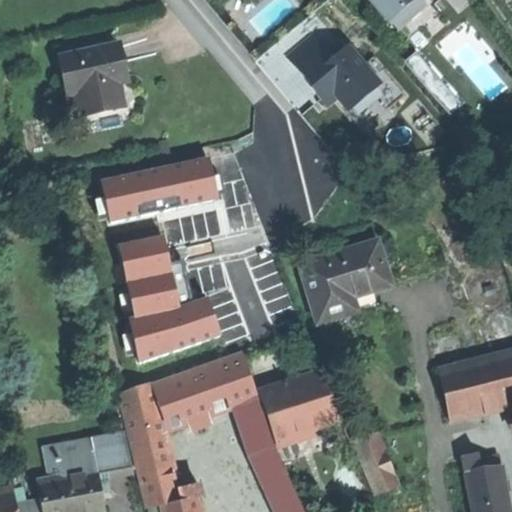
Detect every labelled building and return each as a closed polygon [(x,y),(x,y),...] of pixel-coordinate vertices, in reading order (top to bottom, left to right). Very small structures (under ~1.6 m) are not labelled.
[(261,34),(302,8),(296,0),(271,0),(248,14),(261,34)] [(370,0),(388,21),(413,0),(370,0)] [(313,35),(287,57),(316,91),(319,89),(324,95),(320,98),(328,106),(337,99),(348,112),(363,99),(362,98),(378,84),(364,67),(365,66),(348,47),(333,59),(313,35)] [(118,46),(61,58),(66,80),(69,94),(75,93),(80,115),(122,106),(117,83),(126,81),(118,46)] [(165,137),(157,139),(160,153),(168,152),(165,137)] [(377,240),(301,263),(318,321),(342,313),(357,309),(352,294),(391,282),(377,240)] [(124,391),(135,444),(165,433),(236,408),(260,400),(243,350),(124,391)] [(511,352),(441,371),(453,421),(511,406),(511,352)] [(260,389),(277,442),(307,431),(342,419),(320,369),(260,389)] [(305,511),(277,448),(260,400),(236,408),(250,454),(277,511),(305,511)] [(90,437),(90,438),(93,448),(97,470),(97,473),(132,466),(125,430),(90,437)] [(182,499),(165,433),(135,444),(148,506),(150,506),(182,499)] [(378,433),(357,441),(377,492),(398,486),(378,433)] [(39,447),(46,480),(60,478),(56,455),(93,448),(90,438),(39,447)] [(56,455),(60,478),(97,470),(93,448),(56,455)] [(467,473),(470,473),(480,471),(478,460),(465,463),(467,473)] [(511,511),(504,467),(480,471),(470,473),(476,511),(511,511)] [(42,511),(104,511),(97,473),(97,470),(60,478),(46,480),(37,482),(40,498),(42,511)] [(0,491),(0,511),(18,511),(16,503),(13,489),(0,491)] [(201,511),(198,495),(182,499),(150,506),(151,511),(201,511)] [(18,511),(42,511),(40,498),(16,503),(18,511)]
